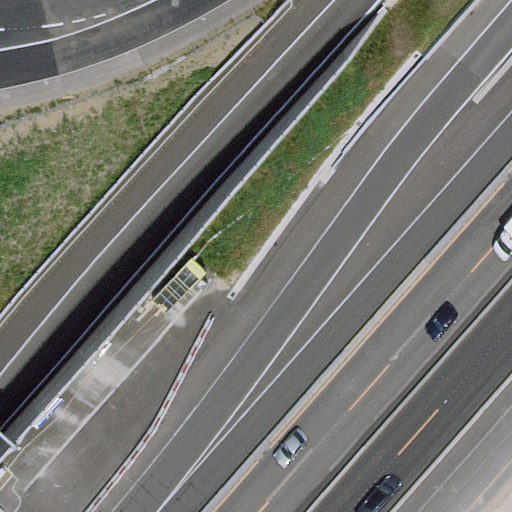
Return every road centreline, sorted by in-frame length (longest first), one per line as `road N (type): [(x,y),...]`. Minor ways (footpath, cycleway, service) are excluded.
road 1 (primary): [(511,16),(392,161),(147,511)]
road 2 (motorway): [(351,0),(0,394)]
road 3 (primary): [(511,119),(160,511)]
road 4 (motorway): [(511,328),(349,511)]
road 5 (secondary): [(0,41),(145,0)]
